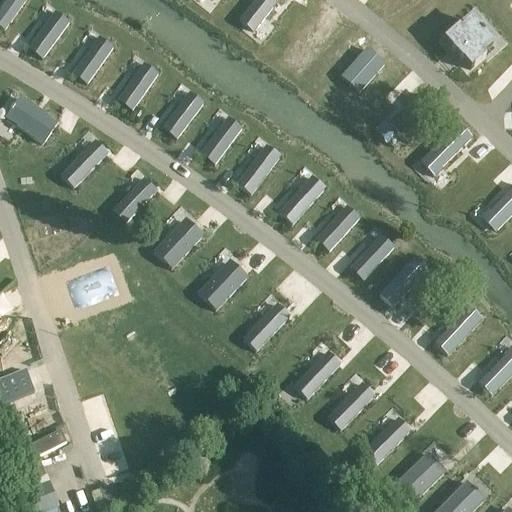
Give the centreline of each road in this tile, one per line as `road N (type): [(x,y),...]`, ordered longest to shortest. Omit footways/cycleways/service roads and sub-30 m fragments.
road 1 (unknown): [(136,139),(78,225),(425,511)]
road 2 (unknown): [(0,107),(78,225)]
